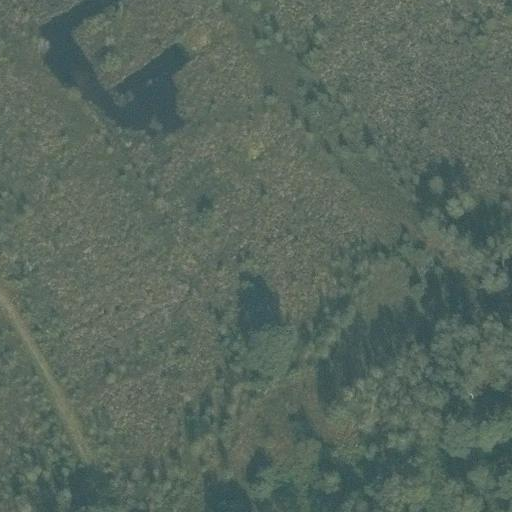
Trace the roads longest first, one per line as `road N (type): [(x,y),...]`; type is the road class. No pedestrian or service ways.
road 1 (track): [(482,307),(309,113),(236,0)]
road 2 (track): [(98,511),(47,387),(0,305)]
